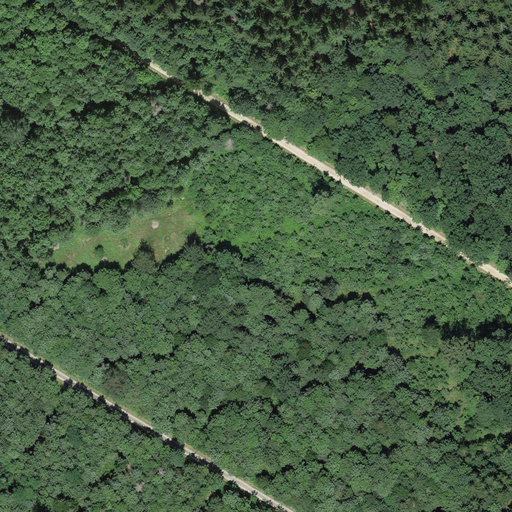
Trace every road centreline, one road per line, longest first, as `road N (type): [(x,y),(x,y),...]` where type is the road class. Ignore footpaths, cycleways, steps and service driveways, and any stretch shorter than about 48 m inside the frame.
road 1 (track): [(66,0),(511,279)]
road 2 (track): [(0,347),(282,511)]
